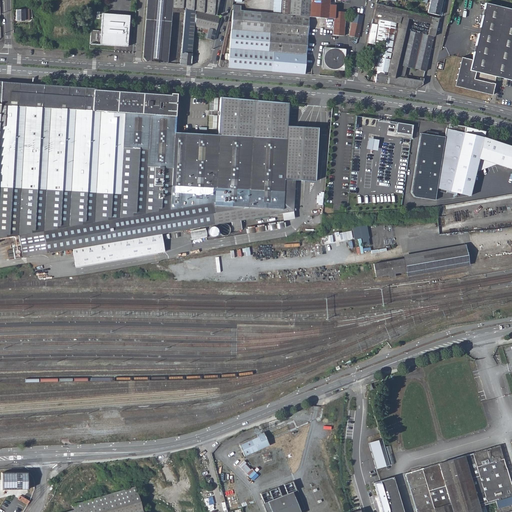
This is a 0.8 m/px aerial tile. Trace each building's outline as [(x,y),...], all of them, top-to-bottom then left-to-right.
[(146,0),(142,58),(146,62),(167,63),(171,7),(184,8),(180,65),(190,65),(193,31),(193,26),(203,28),(216,31),(219,16),(215,15),(218,0),(146,0)] [(218,63),(218,65),(219,66),(220,68),(271,72),(273,52),(268,52),(269,32),(271,13),(281,14),(282,9),(251,6),(250,0),(232,0),(231,10),(233,10),(228,61),(219,60),(218,63)] [(282,0),(282,9),(281,14),(309,17),(308,27),(333,29),(333,35),(343,36),(345,12),(335,11),(335,0),(282,0)] [(430,0),(427,13),(438,15),(442,0),(430,0)] [(511,80),(511,9),(485,3),(472,60),(461,58),(454,86),(491,95),(494,83),(498,81),(495,77),(496,76),(511,80)] [(431,28),(435,29),(438,19),(395,8),(393,8),(375,4),(372,18),(378,20),(395,23),(399,23),(398,27),(398,28),(407,30),(410,19),(430,24),(427,35),(430,35),(431,28)] [(24,10),(16,10),(16,21),(24,20),(24,10)] [(91,30),(90,43),(127,46),(129,15),(102,13),(101,30),(91,30)] [(271,13),(269,32),(307,36),(308,27),(309,17),(281,14),(271,13)] [(352,23),(349,37),(357,39),(362,17),(354,15),(352,23)] [(45,17),(32,19),(33,23),(34,31),(37,31),(36,26),(45,25),(45,17)] [(375,83),(385,84),(386,75),(395,27),(395,23),(378,20),(374,45),(380,46),(376,70),(377,70),(376,79),(375,83)] [(407,30),(398,28),(398,27),(395,27),(386,75),(396,77),(399,65),(407,30)] [(203,28),(202,32),(205,33),(207,34),(206,39),(213,41),(216,31),(203,28)] [(399,65),(425,71),(435,29),(431,28),(430,35),(427,35),(407,30),(399,65)] [(269,32),(268,52),(273,52),(306,55),(307,36),(269,32)] [(322,53),(321,65),(324,65),(325,67),(325,70),(339,71),(339,68),(341,67),(344,67),(345,55),(342,55),(341,52),(341,49),(327,47),(327,51),(325,53),(322,53)] [(273,52),(271,72),(304,75),(304,72),(306,55),(273,52)] [(396,77),(386,75),(385,84),(415,89),(422,85),(423,79),(419,78),(419,80),(396,77)] [(0,238),(17,235),(21,257),(73,249),(161,234),(232,222),(241,220),(249,219),(294,211),(295,181),(313,182),(317,129),(286,127),(287,104),(263,102),(238,100),(227,99),(220,98),(219,98),(217,136),(173,133),(176,94),(22,84),(0,82),(0,238)] [(355,123),(376,126),(377,118),(357,115),(355,123)] [(412,137),(413,124),(396,122),(394,135),(412,137)] [(444,138),(436,189),(469,194),(474,171),(476,156),(494,162),(511,167),(511,145),(483,136),(484,132),(465,127),(446,124),(444,138)] [(420,134),(410,193),(413,198),(434,201),(436,189),(444,138),(420,134)] [(378,149),(379,138),(368,138),(368,149),(378,149)] [(476,156),(474,171),(494,162),(476,156)] [(241,220),(232,222),(233,231),(242,229),(241,220)] [(219,229),(219,230),(219,232),(220,234),(222,235),(224,236),(226,236),(229,235),(230,233),(231,231),(231,230),(230,227),(228,225),(226,225),(224,225),(222,225),(220,227),(219,229)] [(353,231),(322,234),(323,243),(359,239),(360,246),(370,245),(368,225),(352,226),(353,231)] [(191,231),(192,240),(207,236),(206,228),(191,231)] [(209,232),(208,233),(208,234),(209,236),(210,237),(212,238),(214,238),(215,237),(217,236),(218,235),(218,233),(218,231),(217,229),(215,228),(213,228),(211,229),(210,230),(209,232)] [(161,234),(73,249),(76,266),(164,251),(161,234)] [(404,255),(407,269),(470,258),(467,245),(404,255)] [(376,274),(407,269),(404,255),(374,261),(376,274)] [(257,436),(238,445),(244,458),(270,446),(263,431),(256,435),(257,436)] [(380,432),(368,436),(378,468),(390,465),(380,432)] [(511,511),(511,487),(499,445),(405,473),(416,511),(479,511),(478,505),(479,505),(482,504),(494,500),(498,511),(496,511),(511,511)] [(28,473),(2,473),(2,491),(29,490),(28,473)] [(403,511),(393,477),(381,480),(390,511),(403,511)] [(390,511),(381,480),(376,482),(384,511),(390,511)] [(67,511),(143,511),(136,487),(66,508),(67,511)] [(298,490),(263,503),(266,511),(301,511),(306,510),(298,490)]
